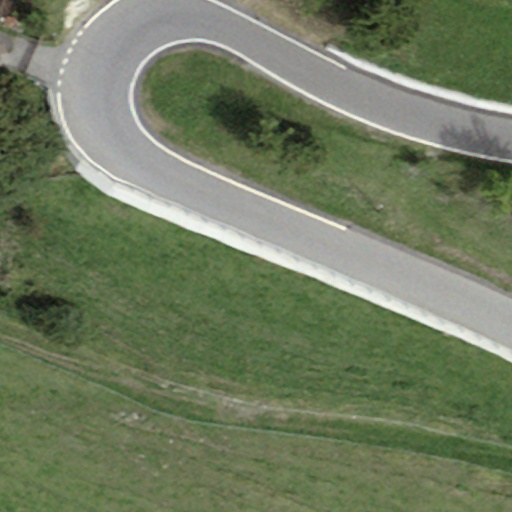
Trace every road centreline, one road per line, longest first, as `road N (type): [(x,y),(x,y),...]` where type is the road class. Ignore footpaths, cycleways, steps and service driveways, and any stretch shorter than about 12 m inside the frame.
road 1 (tertiary): [(511,322),(165,174),(124,148),(104,123),(96,93),(103,65),(122,40),(150,22),(185,16),(224,26),(390,107),(511,138)]
road 2 (track): [(511,451),(185,396),(0,327)]
